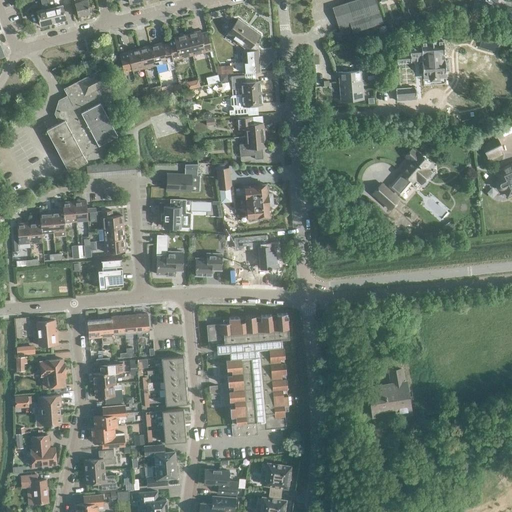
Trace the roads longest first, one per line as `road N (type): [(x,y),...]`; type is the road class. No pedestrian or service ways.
road 1 (residential): [(306,295),(282,0)]
road 2 (residential): [(141,297),(130,191),(122,185),(56,190),(16,215)]
road 3 (residential): [(184,293),(197,420),(185,511)]
road 4 (unclassified): [(309,511),(316,419),(306,295)]
road 5 (residential): [(59,511),(82,406),(73,302)]
road 6 (residential): [(306,295),(511,266)]
road 7 (residential): [(306,295),(184,293)]
